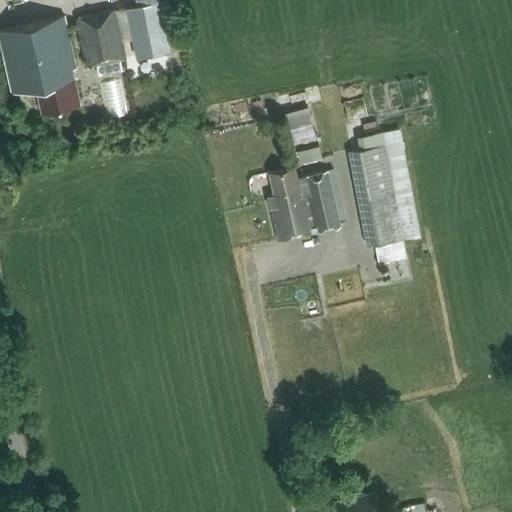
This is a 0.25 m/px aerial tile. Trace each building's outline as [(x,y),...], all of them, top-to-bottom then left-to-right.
[(160,0),(156,0),(127,6),(138,56),(172,49),(160,0)] [(86,66),(95,64),(125,57),(112,7),(74,17),(86,66)] [(41,111),(80,103),(72,68),(76,68),(65,14),(0,28),(0,50),(3,50),(12,91),(35,86),(41,111)] [(283,109),(292,141),(316,134),(307,102),(283,109)] [(366,244),(403,237),(383,131),(357,135),(360,147),(349,149),(366,244)] [(294,146),(298,161),(322,156),(318,141),(294,146)] [(329,168),(296,177),(294,167),(268,172),(272,192),(268,194),(278,239),(341,226),(333,184),(329,168)] [(332,511),(381,511),(376,490),(330,500),(332,511)]
